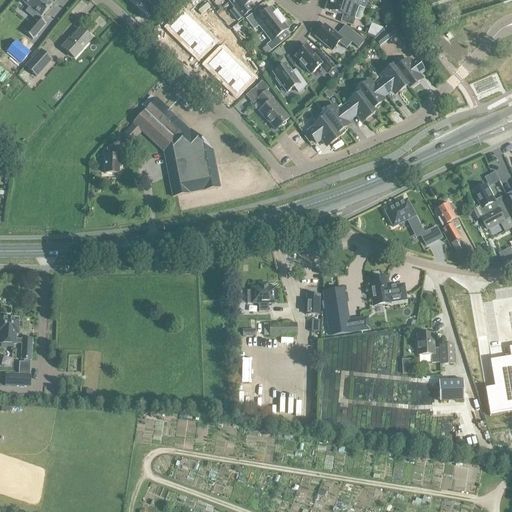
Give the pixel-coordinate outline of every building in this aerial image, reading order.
[(24,32),(33,40),(46,24),(40,19),(53,4),(47,0),(22,0),(22,1),(30,8),(26,12),(35,19),(24,32)] [(235,8),(229,12),(238,23),(248,15),(247,14),(243,9),(251,3),(254,0),(232,0),(230,2),(235,8)] [(332,5),(329,11),(343,16),(341,22),(352,26),(359,7),(353,5),(338,0),(331,0),(330,4),(332,5)] [(255,13),(246,20),(254,31),(260,27),(264,32),(281,18),(277,13),(276,14),(271,8),(268,11),(260,18),(256,12),(255,13)] [(184,13),(169,29),(184,43),(199,28),(184,13)] [(60,28),(70,18),(66,14),(56,24),(60,28)] [(82,14),(76,22),(87,31),(93,23),(82,14)] [(217,17),(212,22),(222,32),(227,27),(217,17)] [(281,18),(264,32),(272,42),(266,46),(271,52),(281,44),(277,39),(285,32),(288,29),(284,24),(285,23),(281,18)] [(315,37),(332,51),(339,43),(346,49),(351,42),(358,48),(364,42),(354,34),(349,40),(340,32),(337,36),(325,26),(323,28),(322,27),(317,34),(318,34),(315,37)] [(199,28),(184,43),(199,58),(214,42),(199,28)] [(92,39),(81,30),(71,41),(70,40),(63,48),(74,59),(92,39)] [(386,43),(380,35),(375,40),(380,47),(386,43)] [(21,47),(13,56),(22,63),(29,54),(21,47)] [(315,56),(307,47),(295,57),(300,62),(299,63),(304,69),(305,69),(311,75),(322,65),(329,73),(335,68),(320,51),(315,56)] [(41,51),(26,68),(36,77),(37,77),(37,76),(36,77),(36,76),(32,72),(36,67),(41,72),(51,61),(41,51)] [(222,51),(207,66),(222,81),(237,65),(222,51)] [(407,60),(395,69),(407,87),(409,90),(419,83),(416,79),(419,77),(418,76),(424,72),(416,61),(411,65),(407,60)] [(237,65),(222,81),(236,95),(252,80),(237,65)] [(278,71),(273,74),(276,79),(274,80),(280,88),(282,87),(287,93),(295,88),(298,93),(304,89),(305,90),(309,87),(296,69),(296,70),(297,71),(292,75),(286,65),(280,69),(277,71),(278,71)] [(384,81),(379,84),(387,95),(392,91),(393,92),(396,90),(398,93),(407,87),(395,69),(393,66),(380,76),(384,81)] [(369,82),(357,91),(359,94),(372,110),(381,104),(379,101),(387,95),(379,84),(374,88),(369,82)] [(263,83),(253,93),(259,98),(258,99),(259,99),(267,92),(269,90),(263,83)] [(265,106),(259,112),(276,131),(289,118),(272,100),(273,99),(267,92),(259,99),(265,106)] [(348,105),(344,109),(351,119),(356,115),(360,120),(363,117),(365,121),(375,114),(372,110),(359,94),(347,103),(348,105)] [(133,117),(129,121),(132,124),(142,133),(164,154),(173,197),(190,194),(220,188),(213,152),(170,112),(171,111),(157,98),(136,120),(133,117)] [(334,106),(321,116),(324,119),(337,135),(346,128),(343,125),(351,119),(344,109),(339,112),(334,106)] [(313,129),(308,133),(316,143),(321,140),(324,144),(327,142),(330,145),(339,138),(337,135),(324,119),(312,128),(313,129)] [(359,123),(353,130),(360,135),(365,128),(359,123)] [(132,124),(120,138),(130,147),(142,133),(132,124)] [(107,149),(106,157),(105,157),(104,174),(118,174),(119,164),(121,165),(121,157),(120,157),(120,150),(107,149)] [(486,186),(473,193),(482,209),(480,210),(484,218),(499,210),(505,221),(511,218),(511,220),(511,199),(504,204),(502,201),(496,204),(486,186)] [(394,208),(385,212),(393,228),(407,221),(409,224),(416,220),(407,201),(398,205),(394,207),(394,208)] [(448,205),(436,211),(440,218),(438,219),(442,227),(445,226),(446,228),(442,230),(446,236),(451,245),(456,254),(457,253),(464,249),(465,249),(460,240),(461,239),(455,229),(460,227),(455,219),(452,213),(454,212),(454,209),(452,205),(450,205),(448,206),(448,205)] [(499,210),(484,218),(482,219),(488,231),(501,224),(506,233),(511,229),(511,220),(511,218),(505,221),(499,210)] [(442,239),(436,228),(421,236),(426,247),(442,239)] [(489,243),(492,250),(498,247),(495,241),(489,243)] [(370,285),(368,286),(369,291),(371,291),(373,307),(389,305),(389,303),(406,301),(404,286),(391,287),(392,290),(387,290),(386,279),(369,281),(370,285)] [(276,304),(276,303),(275,288),(266,288),(266,286),(260,286),(260,289),(252,289),(252,291),(247,291),(247,304),(258,304),(259,313),(269,312),(269,304),(276,304)] [(360,321),(349,323),(344,290),(324,293),(330,337),(350,334),(362,332),(360,321)] [(307,296),(306,316),(319,316),(320,296),(307,296)] [(0,334),(0,343),(16,345),(16,344),(22,344),(22,350),(32,351),(32,340),(22,339),(22,341),(16,340),(16,335),(18,335),(19,320),(0,318),(0,334)] [(297,324),(270,324),(269,336),(297,337),(297,324)] [(500,336),(493,338),(494,344),(511,341),(511,332),(500,334),(500,336)] [(439,365),(453,365),(453,346),(439,346),(439,349),(433,349),(432,334),(417,335),(418,356),(431,355),(431,363),(439,363),(439,365)] [(486,390),(485,390),(488,404),(490,416),(511,412),(511,349),(511,350),(511,355),(511,358),(492,362),(496,389),(497,394),(487,395),(486,390)] [(5,374),(5,387),(31,388),(31,375),(29,375),(19,375),(5,374)] [(463,381),(439,382),(440,402),(464,401),(463,381)] [(507,430),(501,431),(502,443),(509,443),(507,430)] [(470,464),(467,487),(452,485),(451,489),(477,492),(481,466),(470,464)]
